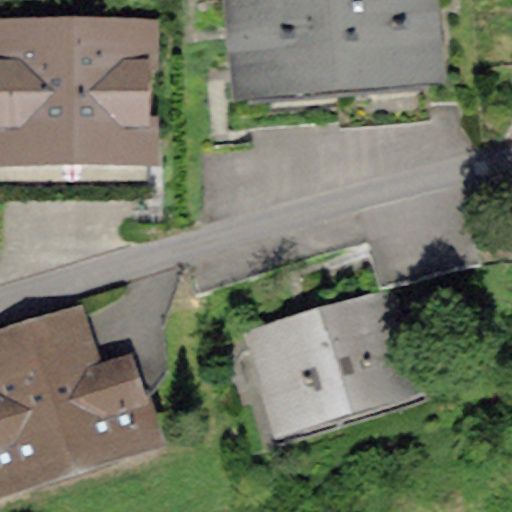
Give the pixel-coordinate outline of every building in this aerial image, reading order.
[(239,0),(247,85),(293,81),(297,121),(429,109),(420,0),(239,0)] [(6,44),(6,186),(135,186),(134,44),(6,44)] [(386,230),(397,275),(465,259),(454,213),(386,230)] [(259,341),(282,419),(408,382),(385,305),(259,341)] [(0,473),(136,431),(128,402),(155,371),(143,333),(91,349),(81,314),(0,339),(0,473)]
